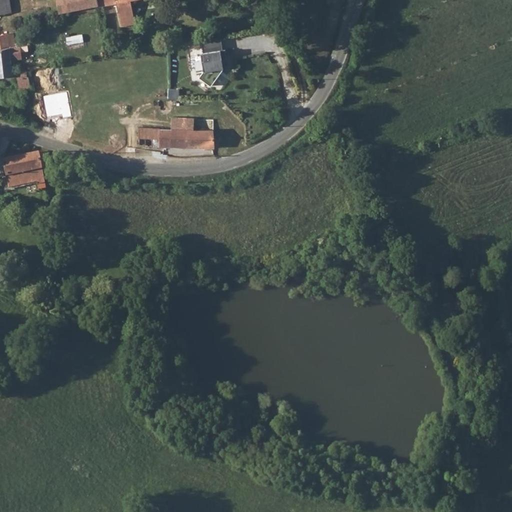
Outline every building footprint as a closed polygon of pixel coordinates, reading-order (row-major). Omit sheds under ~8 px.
[(9,0),(0,0),(0,14),(11,12),(9,0)] [(98,0),(58,0),(60,14),(100,7),(98,0)] [(98,0),(100,7),(117,3),(121,24),(136,22),(132,1),(135,0),(143,0),(144,1),(151,0),(98,0)] [(0,36),(0,78),(6,78),(6,86),(12,86),(12,80),(17,80),(19,89),(29,88),(28,83),(25,79),(25,77),(26,74),(25,70),(12,71),(12,61),(22,59),(20,47),(16,47),(13,35),(0,36)] [(225,69),(225,57),(225,56),(224,40),(202,41),(204,70),(225,69)] [(30,100),(19,103),(24,124),(36,121),(30,100)] [(138,128),(138,140),(151,140),(152,148),(180,149),(234,148),(235,129),(194,131),(194,119),(172,118),(171,131),(138,128)] [(45,150),(26,154),(2,158),(9,188),(38,181),(39,188),(45,186),(44,181),(45,180),(43,168),(49,166),(45,150)]
